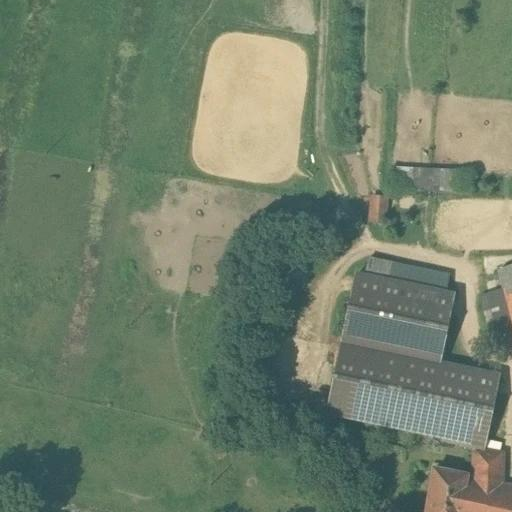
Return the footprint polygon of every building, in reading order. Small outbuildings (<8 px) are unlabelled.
[(472,174),(391,169),(390,192),(471,196),(472,174)] [(366,196),(365,225),(382,226),(384,197),(366,196)] [(511,268),(497,272),(502,292),(511,329),(511,268)] [(453,298),(354,277),(325,415),(444,440),(443,444),(473,451),(472,450),(483,452),(498,379),(439,366),(453,298)] [(511,352),(511,329),(502,292),(480,298),(494,351),(500,350),(502,356),(511,352)] [(472,450),(473,451),(472,480),(501,486),(502,456),(483,452),(472,450)] [(460,511),(466,478),(432,471),(424,511),(460,511)] [(472,480),(466,478),(460,511),(511,511),(511,487),(501,486),(472,480)]
